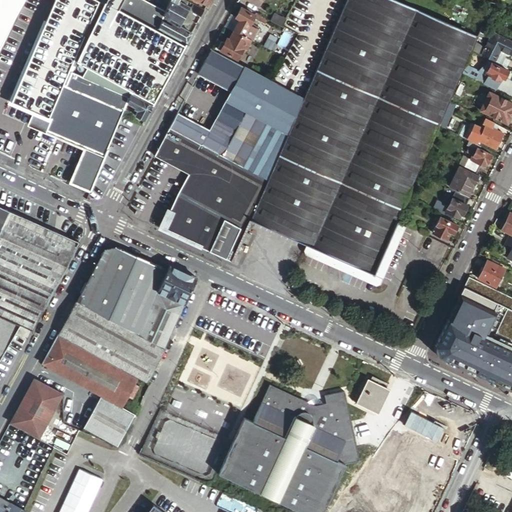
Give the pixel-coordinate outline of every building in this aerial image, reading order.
[(0,0),(0,50),(25,0),(0,0)] [(99,0),(54,0),(8,100),(50,119),(70,72),(84,43),(85,43),(104,3),(99,0)] [(107,0),(86,44),(85,43),(84,43),(70,72),(123,94),(134,68),(116,60),(115,57),(105,52),(130,0),(107,0)] [(178,0),(169,0),(162,17),(172,23),(178,26),(188,8),(178,2),(178,0)] [(486,29),(499,5),(491,3),(490,6),(455,0),(345,0),(308,85),(258,198),(318,226),(308,247),(372,277),(393,232),(391,231),(396,221),(401,208),(406,196),(437,125),(448,101),(461,73),(465,64),(471,49),(481,27),(486,29)] [(200,18),(204,10),(193,4),(191,9),(192,13),(200,18)] [(234,17),(239,19),(232,30),(251,41),(253,42),(259,31),(249,25),(254,14),(240,7),(234,17)] [(282,26),(286,19),(274,12),(270,20),(282,26)] [(229,14),(223,26),(232,30),(239,19),(234,17),(229,14)] [(264,23),(266,18),(260,15),(258,19),(264,23)] [(158,29),(186,44),(189,38),(192,33),(178,26),(172,23),(171,26),(161,21),(158,29)] [(479,44),(486,29),(481,27),(471,49),(495,61),(500,50),(510,55),(511,56),(511,41),(492,32),(484,46),(479,44)] [(251,41),(232,30),(227,39),(225,38),(223,42),(221,40),(216,48),(236,59),(241,51),(244,53),(251,41)] [(175,115),(168,128),(265,179),(301,98),(253,72),(210,49),(197,73),(230,91),(208,132),(175,115)] [(500,50),(495,61),(505,66),(510,55),(500,50)] [(482,73),(465,64),(461,73),(496,90),(501,78),(504,80),(508,71),(488,61),(482,73)] [(107,150),(109,145),(110,142),(122,115),(129,99),(130,97),(123,94),(70,72),(50,119),(45,131),(56,136),(84,149),(70,182),(89,192),(107,150)] [(465,84),(461,82),(455,94),(459,96),(465,84)] [(131,94),(153,106),(157,97),(161,90),(151,85),(148,89),(145,87),(142,93),(133,88),(131,94)] [(511,113),(511,104),(488,92),(479,110),(507,124),(511,113)] [(146,118),(153,106),(131,94),(130,97),(129,99),(136,103),(133,109),(137,111),(134,116),(144,121),(146,118)] [(459,96),(455,94),(451,102),(455,104),(459,96)] [(451,102),(448,101),(437,125),(444,128),(455,104),(451,102)] [(124,118),(110,142),(109,145),(125,153),(140,126),(124,118)] [(491,128),(493,123),(485,119),(482,124),(485,125),(477,141),(494,149),(502,134),(495,130),(491,128)] [(168,128),(154,155),(188,174),(176,196),(169,212),(164,221),(161,228),(230,260),(265,179),(168,128)] [(473,149),(470,155),(469,159),(468,158),(463,167),(477,174),(481,165),(484,167),(486,163),(488,164),(491,155),(480,149),(480,147),(468,141),(466,146),(468,147),(473,149)] [(107,150),(89,192),(99,197),(104,188),(108,190),(115,176),(124,159),(107,150)] [(458,166),(457,167),(458,167),(455,174),(449,187),(468,197),(477,176),(458,166)] [(104,188),(99,197),(103,199),(106,193),(108,190),(104,188)] [(468,199),(454,192),(447,205),(441,203),(437,211),(441,213),(443,215),(445,212),(459,219),(461,215),(462,216),(467,205),(465,205),(468,199)] [(410,198),(406,196),(401,208),(404,210),(410,198)] [(254,222),(305,246),(308,247),(318,226),(258,198),(249,220),(254,222)] [(0,316),(19,325),(31,330),(78,242),(0,206),(0,316)] [(458,222),(443,215),(441,213),(439,217),(456,225),(458,222)] [(509,234),(511,235),(511,214),(509,213),(502,231),(509,234)] [(456,225),(439,217),(433,230),(432,230),(431,232),(432,232),(432,233),(447,240),(450,233),(453,234),(457,225),(456,225)] [(372,277),(308,247),(305,246),(301,254),(376,290),(405,228),(397,224),(393,232),(372,277)] [(248,234),(243,232),(239,241),(244,242),(248,234)] [(103,248),(75,300),(134,333),(156,294),(167,270),(115,247),(112,247),(106,247),(103,248)] [(495,287),(504,269),(491,262),(487,260),(477,279),(495,287)] [(504,269),(505,266),(492,260),(491,262),(504,269)] [(164,349),(196,278),(169,266),(156,294),(134,333),(164,349)] [(435,350),(507,383),(511,374),(511,345),(483,331),(495,309),(458,290),(430,339),(432,346),(435,350)] [(511,306),(511,298),(495,291),(492,297),(511,307),(511,306)] [(134,333),(75,300),(69,310),(60,327),(57,333),(147,382),(165,349),(164,349),(134,333)] [(0,388),(1,387),(0,386),(0,357),(19,325),(0,316),(0,388)] [(41,363),(100,396),(83,427),(115,446),(133,414),(120,407),(136,378),(56,335),(48,350),(41,363)] [(38,437),(62,394),(33,378),(21,400),(8,423),(10,423),(10,422),(38,437)] [(383,387),(367,379),(355,403),(372,411),(383,387)] [(245,417),(218,473),(301,511),(323,511),(346,464),(359,461),(344,391),(323,395),(325,403),(321,404),(314,406),(307,403),(270,385),(253,421),(245,417)] [(387,448),(361,511),(434,511),(456,457),(390,431),(384,446),(387,448)] [(0,511),(26,511),(23,510),(0,498),(0,511)] [(482,511),(484,509),(470,502),(464,511),(482,511)]
